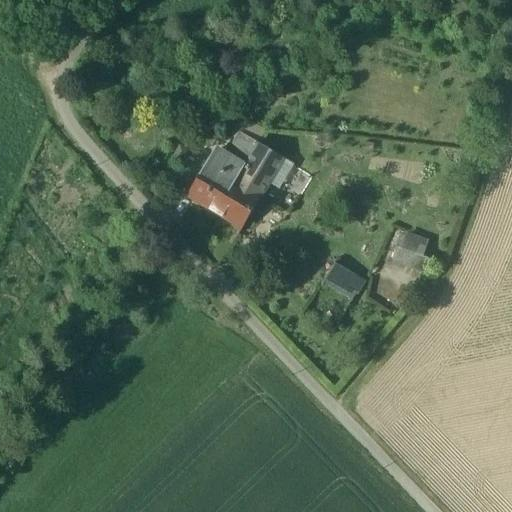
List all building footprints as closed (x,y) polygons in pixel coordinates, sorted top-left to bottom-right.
[(258,145),(240,134),(232,147),(241,153),(242,152),(250,157),(258,145)] [(284,161),(258,145),(250,157),(243,169),(235,182),(261,198),(271,182),(284,161)] [(243,169),(216,152),(188,198),(215,215),(235,182),(243,169)] [(293,168),(284,161),(271,182),(280,187),(286,177),(287,178),(293,169),(293,168)] [(311,180),(293,169),(287,178),(281,188),(299,199),(311,180)] [(261,198),(235,182),(215,215),(240,231),(261,198)] [(405,230),(394,261),(421,271),(432,240),(405,230)] [(352,275),(335,265),(323,284),(351,300),(355,295),(344,289),(352,275)]
